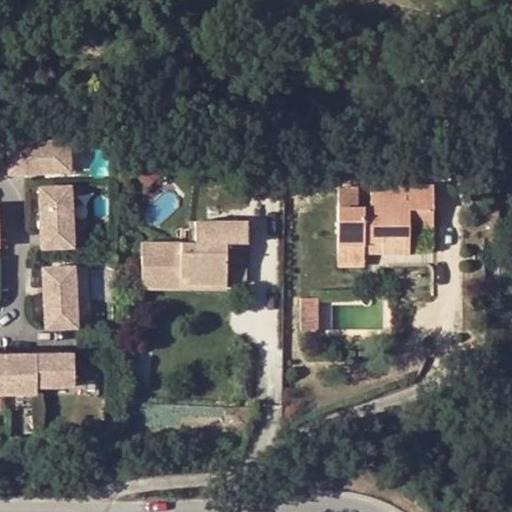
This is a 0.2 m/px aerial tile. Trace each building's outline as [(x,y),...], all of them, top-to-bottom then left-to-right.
[(9,143),(11,174),(71,171),(70,140),(9,143)] [(72,184),(41,185),(42,245),(73,245),(72,184)] [(384,253),(410,253),(410,228),(410,208),(433,207),(434,186),(371,187),(372,207),(357,207),(357,186),(338,186),(338,253),(365,253),(365,242),(384,242),(384,253)] [(498,196),(486,196),(486,210),(498,210),(498,196)] [(410,208),(410,228),(433,228),(433,207),(410,208)] [(183,280),(190,280),(189,286),(228,286),(228,245),(249,245),(249,223),(196,223),(196,245),(142,244),(142,291),(183,291),(183,286),(183,280)] [(365,242),(365,253),(384,253),(384,242),(365,242)] [(338,253),(338,266),(365,266),(365,253),(338,253)] [(76,324),(73,264),(43,265),(45,325),(76,324)] [(301,314),(318,314),(318,298),(302,298),(301,314)] [(318,314),(301,314),(301,330),(318,330),(318,314)] [(72,350),(3,353),(4,391),(36,390),(35,384),(73,383),(72,350)]
